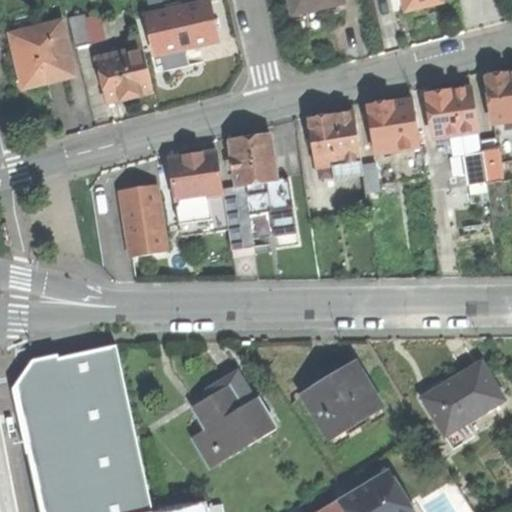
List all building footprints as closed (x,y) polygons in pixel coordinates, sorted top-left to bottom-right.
[(288,0),(293,16),(319,10),(344,4),(343,0),(288,0)] [(443,4),(442,0),(401,0),(404,13),(424,8),(443,4)] [(148,18),(157,57),(163,55),(187,50),(217,43),(213,24),(208,5),(148,18)] [(69,20),(75,48),(89,45),(83,17),(69,20)] [(10,36),(24,89),(44,84),(66,78),(62,63),(70,61),(60,23),(10,36)] [(128,38),(131,51),(143,49),(140,35),(128,38)] [(131,51),(97,59),(107,103),(128,98),(153,92),(143,49),(131,51)] [(191,67),(187,50),(163,55),(167,72),(191,67)] [(488,78),(494,123),(511,120),(511,74),(507,76),(488,78)] [(427,96),(433,138),(436,137),(450,135),(479,131),(473,89),(449,93),(427,96)] [(368,106),(376,153),(420,146),(413,99),(387,103),(368,106)] [(310,120),(317,170),(332,167),(331,159),(361,155),(355,113),(331,117),(310,120)] [(452,143),(450,135),(436,137),(438,145),(452,143)] [(248,184),(249,195),(258,194),(257,188),(266,187),(265,181),(278,179),(271,136),(250,139),(231,142),(233,155),(235,171),(238,185),(248,184)] [(496,138),(481,140),(482,152),(487,184),(503,182),(496,138)] [(194,197),(224,192),(217,151),(191,155),(171,159),(177,199),(180,199),(194,197)] [(488,189),(487,184),(482,152),(469,154),(475,191),(488,189)] [(229,171),(235,171),(233,155),(227,156),(229,171)] [(362,163),(361,155),(331,159),(332,167),(362,163)] [(377,163),(363,165),(367,193),(381,190),(377,163)] [(288,177),(278,179),(265,181),(266,187),(257,188),(258,194),(289,190),(288,177)] [(123,189),(132,256),(168,252),(158,184),(123,189)] [(244,189),(224,192),(228,216),(229,225),(249,222),(248,215),(245,197),(244,189)] [(297,234),(289,190),(258,194),(249,195),(245,197),(248,215),(271,211),(275,237),(297,234)] [(228,216),(224,192),(194,197),(195,203),(213,200),(216,218),(228,216)] [(181,205),(195,203),(194,197),(180,199),(181,205)] [(181,223),(216,218),(213,200),(195,203),(181,205),(178,206),(181,223)] [(229,225),(228,216),(216,218),(181,223),(183,237),(230,230),(229,225)] [(253,248),(249,222),(229,225),(230,230),(233,251),(253,248)] [(23,384),(50,511),(153,511),(118,347),(34,365),(23,384)] [(303,395),(329,440),(386,408),(361,363),(333,378),(303,395)] [(425,401),(446,435),(468,421),(505,399),(484,365),(452,385),(425,401)] [(208,400),(194,408),(207,431),(198,436),(216,468),(233,458),(228,450),(246,440),(249,446),(278,430),(260,398),(256,400),(240,371),(216,385),(221,393),(208,400)] [(477,436),(468,421),(446,435),(455,449),(477,436)] [(343,498),(351,511),(416,511),(391,470),(343,498)] [(210,511),(208,503),(164,511),(210,511)]
